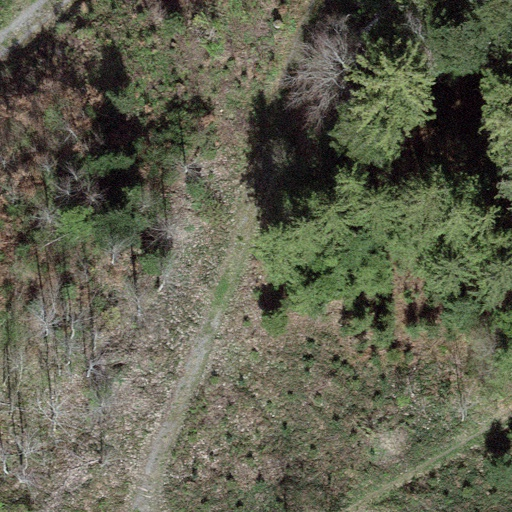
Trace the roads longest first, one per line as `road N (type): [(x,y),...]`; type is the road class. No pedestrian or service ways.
road 1 (track): [(316,0),(136,511)]
road 2 (track): [(332,511),(511,423)]
